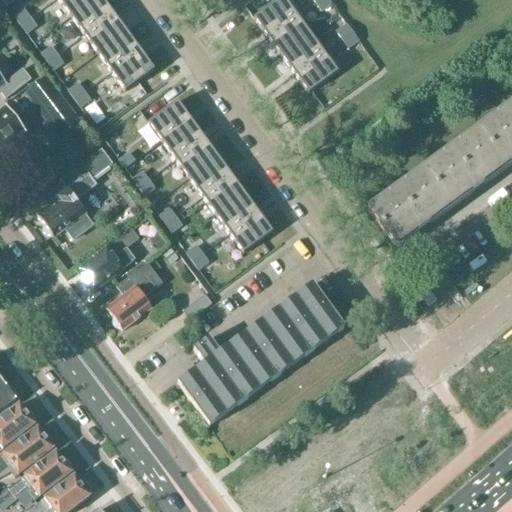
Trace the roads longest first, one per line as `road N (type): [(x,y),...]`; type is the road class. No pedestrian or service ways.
road 1 (unclassified): [(511,294),(425,368),(155,0)]
road 2 (unclassified): [(175,474),(182,456),(0,226)]
road 3 (unclassified): [(142,511),(0,326)]
road 4 (tertiary): [(123,428),(0,273)]
